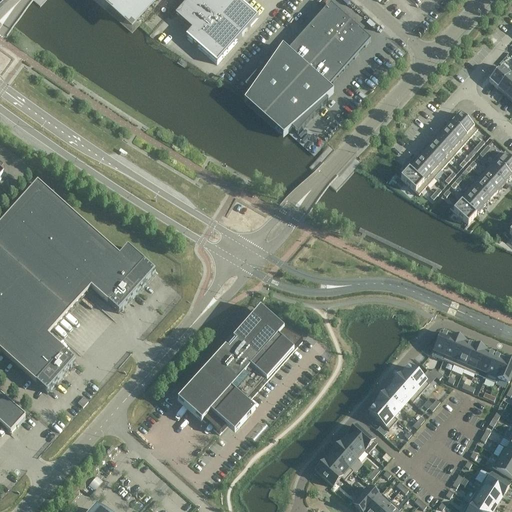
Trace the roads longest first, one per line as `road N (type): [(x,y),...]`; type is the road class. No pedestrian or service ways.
road 1 (unclassified): [(27,511),(242,265)]
road 2 (residential): [(297,509),(304,473),(435,327),(448,324),(511,349)]
road 3 (unclassified): [(256,248),(0,81)]
road 4 (unclassified): [(0,106),(242,265)]
road 5 (unknown): [(127,339),(55,419),(0,380)]
road 6 (unknown): [(317,128),(431,0)]
road 7 (unclassified): [(345,153),(256,248)]
road 8 (unclassified): [(345,153),(430,58)]
